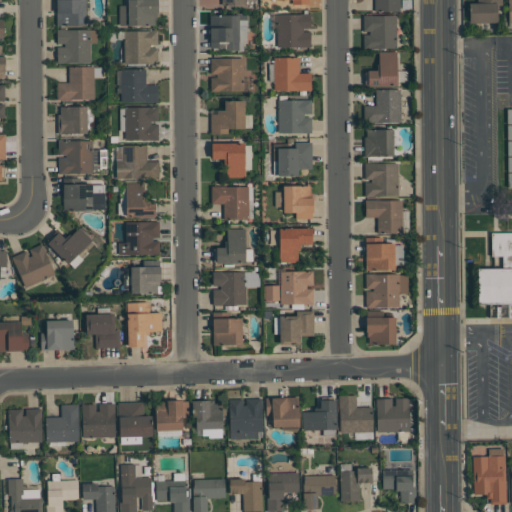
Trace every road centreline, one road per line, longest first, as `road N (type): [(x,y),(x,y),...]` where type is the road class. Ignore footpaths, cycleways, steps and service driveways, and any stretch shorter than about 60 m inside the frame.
road 1 (residential): [(0,381),(442,367)]
road 2 (residential): [(184,0),(188,376)]
road 3 (residential): [(337,0),(341,372)]
road 4 (tertiary): [(438,0),(441,246)]
road 5 (residential): [(29,0),(31,193),(24,210)]
